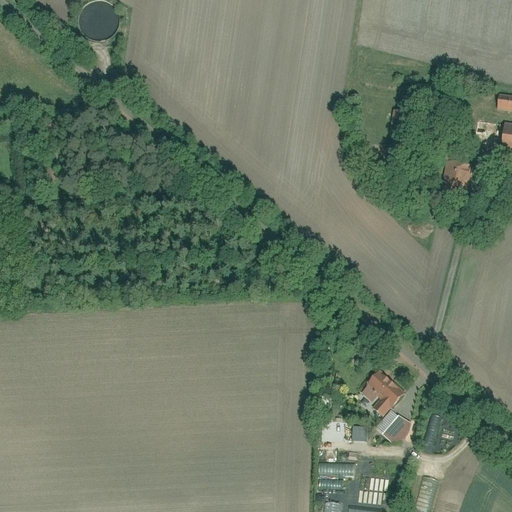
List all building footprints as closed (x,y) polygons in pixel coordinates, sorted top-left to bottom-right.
[(511,98),(498,97),(496,112),(511,113),(511,98)] [(400,114),(391,113),(388,140),(398,141),(400,114)] [(511,126),(474,122),(471,148),(511,153),(511,126)] [(469,169),(445,165),(440,193),(464,197),(469,169)] [(407,393),(381,371),(363,392),(376,402),(381,396),(384,398),(376,408),(387,417),(407,393)] [(417,428),(402,416),(385,436),(400,449),(417,428)] [(434,446),(443,419),(435,417),(426,444),(434,446)] [(369,427),(354,427),(354,442),(368,442),(369,427)] [(320,464),(320,476),(355,475),(355,463),(320,464)] [(344,489),(344,477),(320,476),(320,489),(344,489)] [(325,502),(324,511),(341,511),(342,504),(325,502)]
